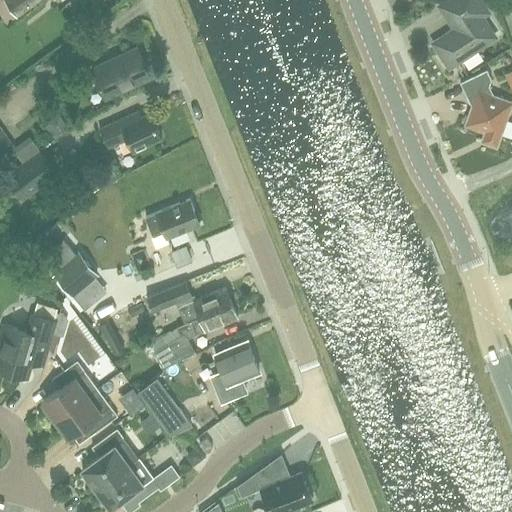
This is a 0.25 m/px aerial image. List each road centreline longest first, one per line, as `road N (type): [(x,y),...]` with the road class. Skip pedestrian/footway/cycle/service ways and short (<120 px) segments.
road 1 (unclassified): [(324,405),(163,0)]
road 2 (secondary): [(437,195),(355,0)]
road 3 (residential): [(324,405),(254,435),(172,511)]
